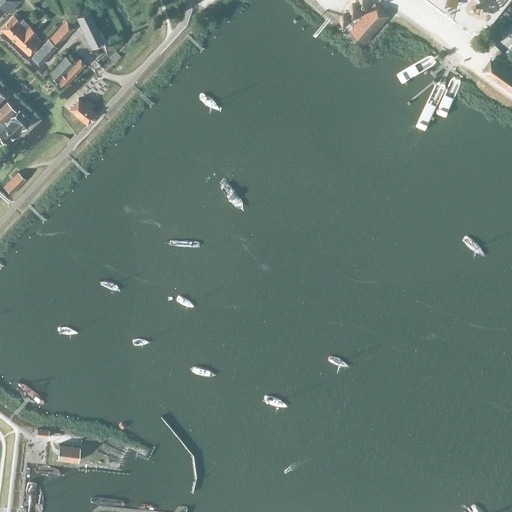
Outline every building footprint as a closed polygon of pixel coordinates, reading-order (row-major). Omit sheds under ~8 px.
[(0,0),(0,15),(4,12),(6,15),(21,0),(20,0),(0,0)] [(381,25),(389,16),(390,14),(385,9),(384,11),(375,3),(366,13),(358,22),(350,31),(364,43),(373,34),(381,25)] [(358,7),(357,6),(356,5),(355,4),(354,4),(352,5),(351,5),(350,6),(350,8),(350,9),(350,10),(351,12),(352,12),(353,13),(355,13),(356,12),(357,11),(358,10),(358,9),(358,7)] [(101,43),(105,41),(101,30),(99,31),(89,10),(76,17),(91,48),(96,45),(98,49),(103,47),(101,43)] [(0,29),(14,42),(21,49),(28,55),(41,40),(35,34),(36,32),(29,26),(30,26),(28,24),(23,19),(22,19),(20,17),(16,13),(5,24),(0,29)] [(348,18),(348,17),(347,16),(345,15),(344,15),(343,15),(341,16),(341,17),(340,18),(340,20),(340,21),(341,22),(342,23),(344,24),(345,24),(346,23),(348,22),(348,21),(349,19),(348,18)] [(65,20),(48,39),(44,43),(31,57),(40,66),(53,51),(57,47),(74,29),(65,20)] [(108,58),(113,64),(121,56),(118,53),(116,51),(108,58)] [(56,81),(63,88),(86,65),(79,58),(73,64),(65,55),(48,73),(56,81)] [(489,75),(511,92),(511,64),(504,59),(499,65),(497,63),(498,63),(490,57),(481,71),(488,76),(489,75)] [(94,107),(85,99),(82,102),(78,98),(68,108),(87,125),(94,116),(96,114),(92,110),(94,107)] [(0,106),(0,121),(1,123),(15,110),(6,100),(0,106)] [(9,117),(0,125),(0,136),(6,143),(32,121),(19,109),(9,117)] [(3,186),(12,195),(26,180),(18,171),(3,186)] [(48,437),(49,429),(37,428),(36,436),(48,437)] [(57,459),(78,461),(79,446),(59,444),(58,451),(57,459)]
